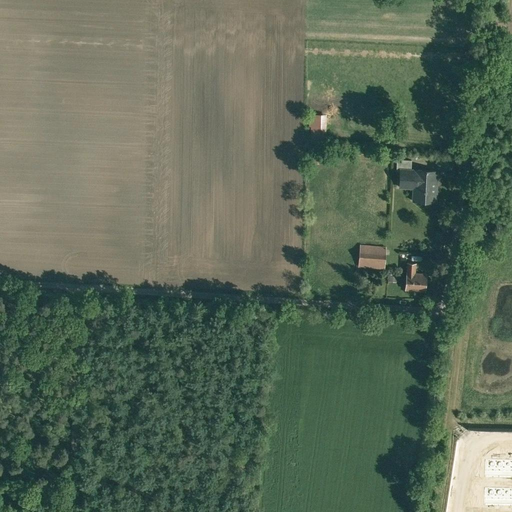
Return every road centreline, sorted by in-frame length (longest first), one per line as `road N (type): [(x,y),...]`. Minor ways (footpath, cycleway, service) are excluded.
road 1 (unclassified): [(490,0),(445,293),(428,309),(0,279)]
road 2 (track): [(71,511),(75,284)]
